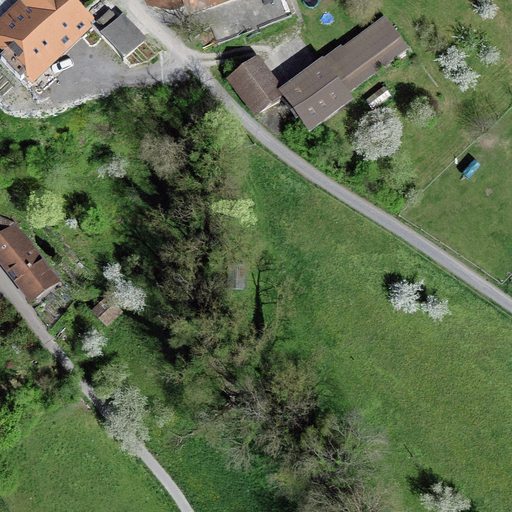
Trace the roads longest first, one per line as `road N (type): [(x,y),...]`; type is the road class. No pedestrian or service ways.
road 1 (unclassified): [(511,306),(277,148),(129,0)]
road 2 (track): [(40,329),(187,511)]
